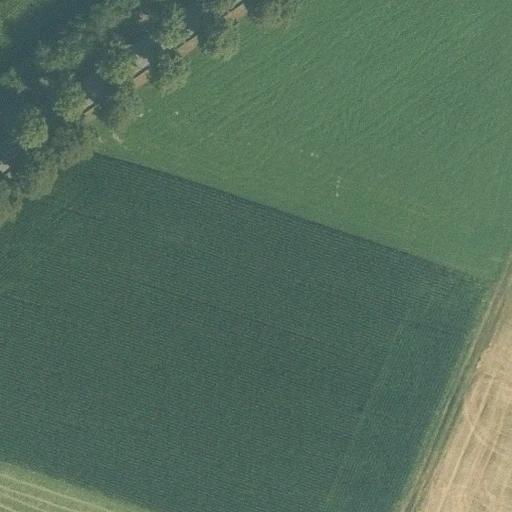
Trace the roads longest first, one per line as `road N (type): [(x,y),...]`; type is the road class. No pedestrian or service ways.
road 1 (unclassified): [(0,158),(222,0)]
road 2 (track): [(511,265),(412,511)]
